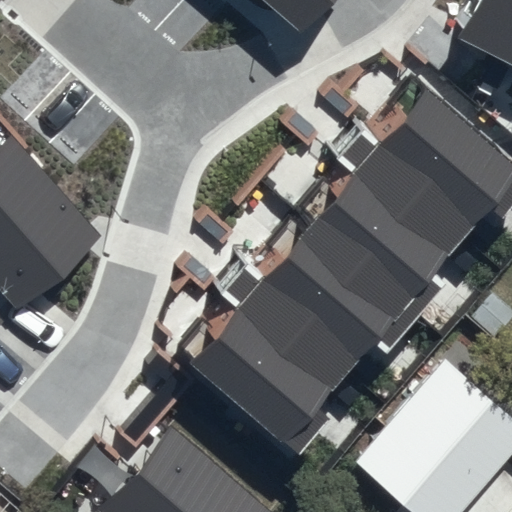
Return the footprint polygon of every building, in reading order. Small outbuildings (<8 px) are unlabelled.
[(271,0),(290,15),(302,0),(271,0)] [(511,0),(456,0),(445,23),(511,56),(511,0)] [(511,143),(511,87),(480,59),(446,96),(506,150),(511,143)] [(178,349),(284,438),(314,402),(302,391),(359,325),(373,337),(432,267),(419,257),(475,191),(489,203),(511,175),(511,156),(412,72),(365,127),(351,116),(328,144),(343,157),(254,262),(236,247),(209,277),(226,292),(178,349)] [(0,133),(0,290),(11,303),(93,233),(4,130),(0,133)] [(93,505),(101,511),(262,511),(266,508),(166,421),(93,505)] [(420,511),(430,501),(379,455),(344,495),(363,511),(420,511)]
